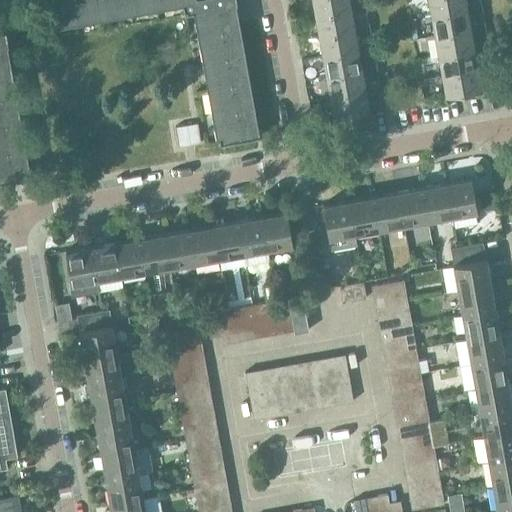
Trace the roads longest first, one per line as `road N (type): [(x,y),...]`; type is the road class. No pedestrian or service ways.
road 1 (residential): [(68,511),(14,215)]
road 2 (residential): [(14,215),(305,163)]
road 3 (residential): [(305,163),(501,128)]
road 4 (residential): [(305,163),(273,0)]
